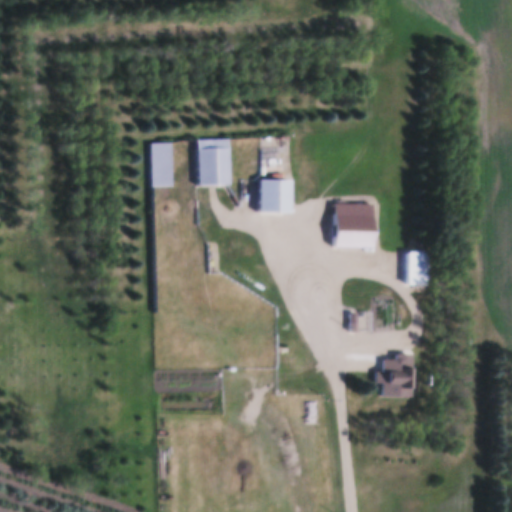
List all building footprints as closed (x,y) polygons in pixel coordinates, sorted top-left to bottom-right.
[(187,129),(219,129),(219,175),(187,175),(187,129)] [(141,132),(160,132),(160,175),(141,175),(141,132)] [(249,169),(280,169),(280,203),(249,203),(249,169)] [(325,192),(363,193),(362,237),(325,236),(325,192)] [(398,241),(418,241),(417,274),(397,274),(398,241)] [(208,274),(219,272),(216,243),(205,245),(208,274)] [(207,261),(256,258),(258,292),(245,292),(245,283),(208,285),(207,261)] [(208,278),(209,297),(256,295),(256,304),(261,304),(261,277),(208,278)] [(373,361),(373,348),(386,348),(386,343),(400,343),(400,386),(373,386),(373,372),(366,372),(366,361),(373,361)] [(280,370),(297,370),(297,359),(280,359),(280,370)]
